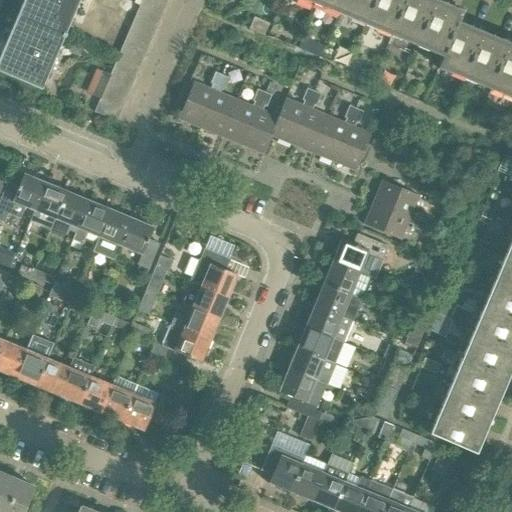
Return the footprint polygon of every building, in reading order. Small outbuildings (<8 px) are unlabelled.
[(26,0),(19,18),(63,37),(78,0),(26,0)] [(118,0),(105,0),(104,5),(130,13),(133,4),(118,0)] [(150,0),(143,0),(141,8),(162,17),(166,7),(150,0)] [(345,0),(314,0),(313,4),(339,16),(345,0)] [(345,0),(339,16),(365,27),(376,0),(345,0)] [(376,0),(365,27),(388,37),(403,0),(376,0)] [(403,0),(388,37),(416,48),(436,1),(432,0),(403,0)] [(416,48),(442,60),(458,23),(463,13),(436,1),(416,48)] [(141,8),(136,18),(157,27),(162,17),(141,8)] [(0,71),(41,89),(63,37),(19,18),(0,63),(0,71)] [(136,18),(132,28),(153,37),(157,27),(136,18)] [(438,69),(464,80),(484,34),(458,23),(442,60),(438,69)] [(132,28),(127,39),(148,48),(153,37),(132,28)] [(484,34),(464,80),(489,91),(509,45),(484,34)] [(127,39),(123,49),(144,58),(148,48),(127,39)] [(511,100),(511,46),(509,45),(489,91),(511,100)] [(123,49),(118,60),(139,69),(144,58),(123,49)] [(118,60),(114,70),(135,79),(139,69),(118,60)] [(114,70),(109,81),(130,90),(135,79),(114,70)] [(211,91),(195,85),(179,121),(200,130),(222,75),(216,73),(211,86),(213,87),(211,91)] [(231,79),(222,75),(200,130),(221,139),(236,102),(221,96),(223,91),(225,92),(231,79)] [(109,81),(105,91),(126,100),(130,90),(109,81)] [(287,101),(279,119),(271,138),(292,147),(315,93),(308,90),(303,102),(305,103),(303,108),(287,101)] [(100,102),(121,111),(126,100),(105,91),(100,102)] [(253,108),(236,102),(221,139),(242,148),(263,93),(258,91),(253,103),(255,104),(253,108)] [(273,97),(263,93),(242,148),(263,156),(271,138),(279,119),(264,113),(266,108),(268,109),(273,97)] [(324,96),(315,93),(292,147),(313,156),(329,119),(314,113),(316,108),(318,109),(324,96)] [(121,111),(100,102),(96,112),(117,121),(121,111)] [(345,126),(329,119),(313,156),(334,165),(358,111),(350,107),(345,120),(348,121),(345,126)] [(364,114),(358,111),(334,165),(355,174),(370,136),(355,130),(357,125),(359,126),(364,114)] [(24,207),(34,211),(46,184),(25,175),(19,188),(8,183),(0,202),(0,221),(4,223),(7,215),(19,220),(24,207)] [(419,198),(382,182),(372,203),(427,226),(430,219),(419,214),(418,216),(412,213),(419,198)] [(46,184),(34,211),(55,220),(67,192),(46,184)] [(88,201),(67,192),(55,220),(50,233),(61,237),(67,236),(69,231),(74,233),(75,234),(88,201)] [(75,234),(74,233),(70,241),(81,245),(86,232),(98,237),(109,210),(88,201),(75,234)] [(427,226),(372,203),(363,225),(400,241),(408,224),(412,226),(412,228),(424,233),(427,226)] [(109,210),(98,237),(119,246),(130,219),(109,210)] [(119,246),(143,256),(139,266),(149,270),(160,244),(150,240),(155,229),(130,219),(119,246)] [(340,241),(331,263),(360,275),(368,278),(369,279),(373,270),(378,258),(384,260),(388,248),(357,235),(353,246),(340,241)] [(231,260),(227,259),(231,249),(208,240),(199,260),(198,259),(197,261),(190,258),(183,274),(190,277),(188,282),(190,283),(190,282),(230,299),(239,277),(226,272),(231,260)] [(0,262),(13,268),(20,252),(0,243),(0,262)] [(39,261),(24,255),(17,274),(31,280),(34,271),(35,271),(39,261)] [(511,257),(506,255),(495,281),(511,287),(511,257)] [(154,268),(165,272),(168,273),(173,261),(159,256),(154,268)] [(331,264),(323,284),(351,296),(359,300),(368,278),(360,275),(331,263),(331,264)] [(165,272),(154,268),(146,290),(157,294),(165,272)] [(47,276),(35,271),(34,271),(31,280),(43,285),(47,276)] [(2,287),(10,291),(12,286),(26,291),(29,284),(7,275),(2,287)] [(511,287),(495,281),(484,306),(511,318),(511,287)] [(181,305),(187,307),(221,321),(230,299),(190,282),(190,283),(181,305)] [(75,292),(54,283),(52,289),(73,297),(75,292)] [(29,284),(26,291),(39,296),(42,289),(29,284)] [(322,285),(313,307),(351,322),(360,300),(361,300),(359,300),(351,296),(323,284),(322,285)] [(48,298),(69,307),(73,297),(52,289),(48,298)] [(146,290),(137,312),(148,316),(157,294),(146,290)] [(75,292),(73,297),(94,306),(97,307),(99,302),(75,292)] [(69,307),(87,314),(86,316),(90,317),(94,306),(73,297),(69,307)] [(97,307),(94,306),(90,317),(111,326),(113,321),(114,318),(95,311),(97,307)] [(511,318),(484,306),(473,332),(511,348),(511,318)] [(183,316),(174,313),(170,324),(212,342),(221,321),(187,307),(183,316)] [(307,321),(305,327),(342,343),(351,322),(313,307),(307,321)] [(114,318),(113,321),(111,326),(133,335),(133,334),(128,332),(131,326),(114,318)] [(412,336),(408,334),(404,343),(416,348),(425,326),(417,323),(412,336)] [(128,332),(133,334),(133,335),(145,341),(149,331),(133,324),(133,326),(131,326),(128,332)] [(154,342),(149,354),(185,369),(189,357),(203,363),(212,342),(170,324),(161,345),(154,342)] [(305,327),(296,349),(333,365),(342,343),(305,327)] [(511,348),(473,332),(462,358),(509,378),(511,371),(511,348)] [(5,341),(0,353),(0,372),(14,378),(26,350),(5,341)] [(401,352),(399,351),(393,364),(406,370),(416,348),(404,343),(401,352)] [(296,349),(287,371),(324,386),(325,385),(327,386),(338,391),(347,371),(335,366),(333,365),(296,349)] [(26,350),(14,378),(35,387),(47,359),(26,350)] [(78,405),(90,376),(94,367),(73,358),(69,368),(58,396),(78,405)] [(462,358),(451,384),(498,404),(509,378),(462,358)] [(47,359),(35,387),(58,396),(69,368),(47,359)] [(384,386),(383,386),(382,386),(397,392),(406,370),(393,364),(384,386)] [(287,371),(278,392),(290,397),(286,408),(306,417),(307,417),(311,410),(314,412),(324,386),(287,371)] [(90,376),(78,405),(100,414),(112,385),(90,376)] [(116,376),(112,385),(100,414),(121,422),(133,394),(137,385),(116,376)] [(451,384),(440,410),(487,430),(498,404),(451,384)] [(161,425),(171,399),(137,385),(133,394),(121,422),(144,432),(149,420),(161,425)] [(397,392),(382,386),(374,407),(388,413),(397,392)] [(388,413),(374,407),(371,413),(386,419),(388,413)] [(306,417),(298,437),(304,439),(311,442),(319,422),(321,423),(324,416),(314,412),(311,410),(307,417),(306,417)] [(440,410),(429,436),(476,456),(487,430),(440,410)] [(324,416),(321,423),(334,428),(336,421),(324,416)] [(355,428),(356,429),(353,438),(361,441),(365,432),(366,432),(371,420),(354,424),(355,428)] [(373,435),(378,422),(371,420),(366,432),(373,435)] [(386,443),(392,427),(383,423),(377,439),(386,443)] [(412,443),(415,436),(401,430),(397,437),(412,443)] [(412,443),(423,448),(420,458),(429,461),(436,444),(415,436),(412,443)] [(262,468),(273,472),(268,484),(290,493),(305,457),(304,458),(283,449),(282,451),(271,446),(262,468)] [(326,466),(305,457),(290,493),(311,502),(326,466)] [(348,475),(326,466),(311,502),(333,511),(345,483),(344,483),(348,475)] [(3,474),(0,480),(0,511),(24,511),(35,487),(3,474)] [(355,487),(345,483),(333,511),(334,511),(357,511),(370,482),(359,477),(355,487)] [(382,511),(392,490),(370,482),(357,511),(382,511)] [(413,498),(392,490),(382,511),(407,511),(413,500),(412,499),(413,498)] [(435,509),(413,500),(407,511),(446,511),(448,509),(437,504),(435,509)]
